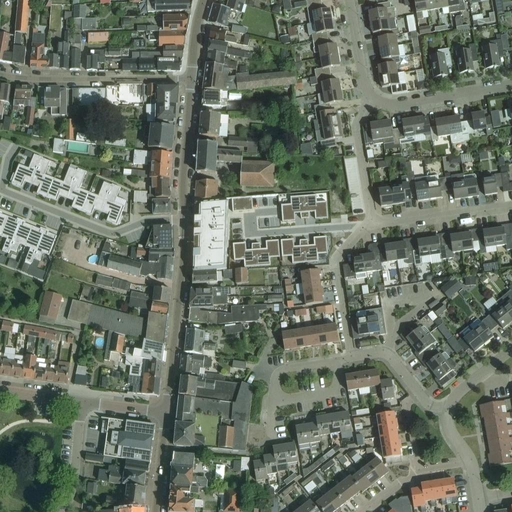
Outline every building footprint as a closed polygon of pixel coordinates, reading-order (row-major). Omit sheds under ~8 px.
[(306,7),(321,4),(320,0),(304,0),(305,2),(294,4),(294,9),(306,7)] [(422,12),(426,12),(424,0),(413,0),(414,7),(417,20),(423,19),(422,12)] [(424,0),(426,12),(437,10),(435,0),(424,0)] [(435,0),(437,10),(448,8),(446,0),(435,0)] [(449,14),(459,12),(457,0),(446,0),(448,8),(449,14)] [(29,2),(19,1),(17,1),(15,29),(15,33),(24,34),(27,28),(29,2)] [(191,12),(193,1),(182,1),(147,3),(147,8),(155,7),(156,12),(191,12)] [(241,9),(243,4),(229,1),(226,9),(213,5),(208,23),(218,26),(225,28),(230,10),(240,13),(241,9)] [(387,20),(394,19),(396,19),(394,8),(390,9),(389,3),(374,5),(375,11),(368,12),(370,23),(387,20)] [(314,24),(331,20),(329,10),(322,11),(321,4),(306,7),(307,14),(309,24),(314,24)] [(85,19),(85,6),(73,6),(73,19),(85,19)] [(483,20),(483,24),(490,23),(494,22),(493,14),(488,15),(489,19),(483,20)] [(159,32),(187,31),(190,16),(179,16),(162,17),(162,28),(158,29),(156,27),(147,27),(147,32),(151,32),(159,32)] [(81,29),(81,20),(71,19),(71,29),(81,29)] [(87,34),(96,34),(95,19),(81,20),(81,29),(87,34)] [(378,38),(395,35),(398,35),(397,29),(395,29),(394,19),(387,20),(370,23),(372,34),(379,33),(380,38),(378,38)] [(333,31),(331,20),(314,24),(309,24),(306,25),(308,35),(311,35),(312,42),(327,39),(326,33),(333,31)] [(244,34),(245,28),(232,26),(231,32),(244,34)] [(221,30),(211,29),(209,39),(219,41),(235,45),(237,39),(224,36),(225,32),(221,30)] [(303,30),(285,35),(287,40),(305,36),(303,30)] [(147,32),(146,32),(146,35),(149,35),(149,41),(158,42),(159,47),(173,46),(184,46),(187,31),(159,32),(159,34),(151,34),(151,32),(147,32)] [(466,31),(454,34),(456,43),(468,40),(466,31)] [(68,70),(70,44),(70,33),(65,32),(64,44),(58,44),(57,58),(49,58),(48,69),(68,70)] [(0,62),(12,64),(13,55),(8,54),(9,48),(7,48),(9,36),(0,33),(0,62)] [(107,33),(96,34),(87,34),(87,43),(107,43),(107,33)] [(13,55),(12,64),(24,67),(25,49),(20,48),(21,35),(14,35),(13,55)] [(30,68),(48,69),(49,58),(49,55),(48,53),(48,50),(44,50),(45,35),(33,35),(31,51),(31,58),(30,67),(30,68)] [(380,49),(397,46),(395,35),(378,38),(380,49)] [(70,36),(70,44),(69,70),(79,71),(81,36),(70,36)] [(320,59),(337,56),(335,45),(328,46),(327,39),(312,42),(313,49),(313,53),(319,52),(320,59)] [(503,54),(501,44),(500,40),(496,41),(489,42),(490,47),(481,48),(485,69),(493,68),(494,69),(495,68),(499,67),(497,55),(503,54)] [(207,51),(224,54),(243,58),(249,59),(250,54),(227,49),(227,45),(209,41),(208,49),(208,51),(207,51)] [(473,71),(471,62),(471,59),(477,58),(474,45),(468,46),(469,50),(455,52),(457,64),(459,74),(467,72),(467,73),(469,73),(469,72),(473,71)] [(384,60),(398,57),(397,46),(380,49),(381,60),(383,60),(384,60)] [(128,60),(182,60),(184,48),(172,48),(163,48),(163,53),(140,54),(140,57),(129,57),(128,60)] [(448,49),(442,50),(437,51),(438,56),(429,57),(431,68),(433,78),(441,77),(441,78),(443,77),(447,76),(445,64),(451,63),(448,49)] [(224,59),(224,54),(207,51),(207,52),(208,52),(207,57),(206,64),(222,66),(222,68),(235,70),(236,63),(230,62),(230,60),(224,59)] [(87,52),(87,61),(86,71),(96,71),(97,64),(103,64),(104,52),(87,52)] [(315,78),(330,75),(329,68),(339,66),(337,56),(320,59),(322,69),(314,71),(315,78)] [(380,77),(403,73),(396,74),(395,64),(399,63),(398,57),(384,60),(384,65),(378,66),(380,77)] [(182,60),(128,60),(122,60),(122,61),(122,71),(153,71),(153,64),(158,64),(157,71),(180,72),(182,60)] [(222,71),(222,68),(222,66),(206,64),(202,90),(212,91),(220,91),(230,91),(231,86),(234,86),(234,91),(296,85),(294,72),(248,76),(248,73),(235,75),(235,77),(227,77),(228,72),(222,71)] [(407,93),(403,73),(380,77),(381,88),(390,87),(391,95),(396,95),(407,93)] [(317,95),(340,92),(338,80),(331,82),(330,75),(315,78),(309,79),(310,86),(321,84),(323,94),(317,95)] [(416,82),(417,91),(425,90),(424,81),(416,82)] [(0,118),(1,119),(3,102),(8,102),(10,86),(0,84),(0,118)] [(106,89),(103,89),(103,103),(106,103),(106,106),(119,106),(119,102),(139,102),(142,102),(142,95),(142,85),(119,85),(119,87),(106,87),(106,89)] [(150,105),(176,105),(178,85),(148,85),(148,98),(150,98),(150,105)] [(32,87),(16,87),(12,111),(18,112),(19,106),(29,106),(32,87)] [(59,87),(44,87),(44,88),(44,108),(51,108),(51,116),(66,116),(66,99),(66,89),(59,89),(59,87)] [(220,93),(202,92),(201,107),(220,108),(220,106),(226,106),(227,100),(219,99),(220,93)] [(315,114),(330,111),(329,105),(342,102),(340,92),(317,95),(319,106),(314,107),(315,114)] [(175,123),(176,105),(150,105),(155,106),(154,114),(147,114),(147,121),(175,123)] [(27,109),(25,125),(32,126),(34,110),(27,109)] [(315,132),(340,128),(338,117),(331,118),(330,111),(315,114),(316,121),(313,122),(315,132)] [(472,121),(466,122),(468,135),(474,134),(474,132),(485,130),(486,136),(492,135),(491,128),(489,118),(484,119),(483,113),(471,115),(472,121)] [(219,115),(201,114),(199,136),(218,138),(218,137),(227,137),(228,116),(219,116),(219,115)] [(468,135),(466,122),(460,123),(459,117),(446,119),(449,136),(450,136),(451,144),(469,141),(468,135)] [(8,132),(11,119),(4,118),(2,131),(8,132)] [(430,136),(429,128),(429,124),(423,125),(422,118),(411,120),(414,136),(425,135),(425,137),(430,136)] [(438,138),(449,136),(446,119),(434,121),(435,127),(429,128),(430,136),(431,141),(438,140),(438,138)] [(405,138),(414,136),(411,120),(401,121),(402,129),(397,129),(399,145),(400,145),(399,144),(402,143),(401,140),(405,139),(405,138)] [(172,151),(175,123),(147,121),(147,122),(155,123),(155,126),(150,126),(150,127),(145,126),(144,138),(149,138),(148,148),(172,151)] [(399,145),(397,129),(391,130),(390,121),(380,123),(383,143),(383,145),(394,143),(394,146),(399,145)] [(374,145),(383,143),(380,123),(369,124),(370,132),(365,133),(367,144),(373,143),(374,145)] [(340,128),(315,132),(317,142),(320,142),(321,149),(326,148),(336,146),(335,140),(341,138),(340,128)] [(511,132),(496,135),(498,146),(511,143),(511,132)] [(96,143),(96,144),(105,145),(105,138),(106,137),(97,136),(96,143)] [(227,146),(246,147),(247,147),(247,153),(256,154),(256,152),(257,140),(246,139),(246,140),(228,138),(227,146)] [(54,139),(52,152),(62,153),(64,140),(54,139)] [(73,147),(90,147),(91,140),(74,139),(73,147)] [(240,165),(240,164),(241,152),(218,151),(218,147),(216,147),(216,145),(198,143),(196,173),(206,174),(214,174),(215,162),(240,165)] [(151,163),(150,165),(170,167),(171,155),(138,152),(138,151),(134,151),(133,164),(147,165),(147,163),(151,163)] [(13,174),(10,181),(12,182),(11,184),(21,188),(24,182),(24,180),(32,183),(42,159),(42,158),(34,155),(28,169),(18,165),(15,174),(13,174)] [(42,159),(32,183),(39,186),(39,188),(36,194),(46,198),(54,179),(44,175),(50,162),(42,159)] [(378,169),(391,167),(390,161),(377,163),(378,169)] [(240,164),(240,165),(239,186),(272,188),(273,165),(240,164)] [(130,177),(152,179),(169,180),(170,169),(150,167),(150,173),(131,171),(130,177)] [(54,179),(46,198),(56,202),(59,196),(59,194),(67,197),(77,171),(69,168),(63,183),(54,179)] [(77,171),(67,197),(74,200),(73,202),(71,208),(81,211),(89,193),(79,189),(86,173),(77,169),(77,171)] [(429,200),(426,183),(426,177),(414,179),(413,172),(406,173),(407,176),(408,184),(410,197),(416,196),(417,202),(429,200)] [(502,187),(503,193),(511,191),(511,183),(509,184),(507,173),(500,174),(502,187)] [(496,188),(502,187),(500,174),(493,175),(494,177),(482,179),(484,190),(483,190),(484,196),(497,194),(496,188)] [(446,191),(444,178),(438,179),(437,175),(426,177),(426,183),(429,200),(441,198),(440,192),(446,191)] [(484,190),(482,179),(481,177),(475,178),(475,176),(474,175),(463,176),(463,182),(466,199),(478,197),(477,191),(483,190),(484,190)] [(410,197),(408,184),(407,176),(400,177),(402,187),(390,189),(392,205),(405,204),(404,198),(410,197)] [(466,199),(463,182),(452,184),(451,177),(444,178),(446,191),(452,190),(454,200),(466,199)] [(169,181),(169,180),(152,179),(152,187),(149,187),(149,196),(147,196),(146,200),(152,200),(159,201),(159,199),(170,199),(169,181)] [(194,201),(215,200),(216,181),(206,181),(196,182),(194,201)] [(89,193),(81,211),(91,215),(93,210),(94,208),(102,211),(112,186),(111,186),(103,183),(98,196),(89,193)] [(112,186),(102,211),(109,214),(108,216),(106,221),(116,226),(117,224),(119,225),(122,217),(120,216),(124,207),(114,203),(120,188),(111,185),(111,186),(112,186)] [(380,207),(392,205),(390,189),(378,190),(380,207)] [(146,203),(146,200),(147,196),(147,192),(134,192),(133,203),(146,203)] [(316,196),(303,197),(305,219),(309,219),(308,213),(314,212),(315,220),(328,219),(326,202),(316,203),(316,196)] [(281,205),(282,222),(295,221),(294,214),(300,213),(301,219),(305,219),(303,197),(290,198),(291,205),(281,206),(281,205)] [(242,212),(253,211),(252,198),(241,198),(242,212)] [(170,201),(159,201),(152,200),(153,215),(170,214),(170,201)] [(195,204),(193,273),(226,270),(228,201),(195,204)] [(0,236),(1,237),(9,218),(2,215),(0,214),(0,236)] [(9,218),(1,237),(6,239),(2,251),(8,254),(10,250),(9,250),(20,224),(17,222),(18,221),(16,220),(12,219),(9,218)] [(20,224),(9,250),(10,250),(16,253),(19,244),(24,246),(32,227),(25,224),(23,223),(23,225),(20,224)] [(511,249),(511,246),(511,237),(509,225),(500,226),(499,229),(492,230),(495,247),(506,245),(506,251),(511,249)] [(172,250),(174,250),(173,226),(153,227),(149,248),(137,249),(145,249),(149,250),(158,250),(172,250)] [(32,227),(24,246),(30,249),(25,262),(31,264),(32,259),(33,259),(43,233),(40,232),(41,230),(39,230),(32,227)] [(495,247),(492,230),(486,231),(486,230),(484,229),(484,228),(476,230),(478,242),(480,254),(485,254),(485,248),(495,247)] [(472,243),(478,242),(476,230),(467,231),(466,233),(466,234),(460,235),(462,252),(473,250),(472,243)] [(43,233),(33,259),(39,262),(42,253),(48,256),(56,236),(48,233),(47,233),(46,234),(43,233)] [(462,252),(460,235),(454,236),(454,235),(451,233),(443,234),(447,259),(453,258),(452,253),(462,252)] [(441,260),(447,259),(443,234),(435,236),(433,238),(433,239),(427,240),(430,256),(440,255),(441,260)] [(307,240),(303,241),(305,263),(318,262),(318,261),(317,255),(327,254),(326,237),(313,238),(314,246),(308,246),(307,240)] [(430,256),(427,240),(421,241),(421,240),(419,238),(410,239),(414,264),(414,266),(421,265),(421,258),(430,256)] [(407,265),(414,264),(410,239),(402,240),(402,241),(400,244),(394,245),(397,261),(402,260),(403,263),(407,265)] [(293,240),(280,241),(282,258),(282,257),(292,257),(292,263),(292,264),(305,263),(303,241),(299,241),(299,247),(294,247),(293,240)] [(259,244),(255,244),(257,267),(270,266),(270,265),(269,258),(279,258),(278,241),(265,242),(266,249),(260,250),(259,244)] [(245,243),(233,244),(234,261),(244,260),(244,267),(244,268),(257,267),(255,244),(252,245),(252,250),(246,251),(245,243)] [(397,261),(394,245),(388,245),(386,243),(378,244),(381,264),(397,261)] [(104,252),(108,253),(110,245),(105,244),(102,251),(104,252)] [(382,271),(381,264),(378,244),(369,245),(367,248),(368,255),(363,256),(365,273),(382,271)] [(174,250),(172,250),(158,250),(149,250),(145,249),(137,249),(137,256),(149,257),(148,264),(148,262),(157,263),(158,258),(174,259),(174,250)] [(110,254),(108,253),(104,252),(102,251),(101,253),(98,267),(106,269),(106,270),(138,278),(139,276),(146,278),(148,276),(157,276),(157,281),(162,281),(172,282),(174,259),(158,258),(157,263),(148,262),(148,264),(132,260),(132,262),(110,256),(110,254)] [(365,273),(363,256),(357,257),(356,256),(354,255),(354,254),(352,255),(353,264),(342,266),(344,279),(354,277),(356,277),(356,280),(366,278),(365,273)] [(27,273),(27,274),(42,280),(44,273),(36,269),(39,262),(33,259),(32,259),(31,264),(30,266),(27,273)] [(24,263),(21,271),(27,273),(30,266),(24,263)] [(235,284),(247,283),(247,269),(229,270),(230,278),(235,278),(235,284)] [(302,284),(319,281),(318,275),(320,275),(319,270),(301,273),(302,284)] [(217,271),(204,272),(193,273),(192,284),(203,283),(209,283),(217,282),(217,271)] [(97,275),(95,284),(111,289),(112,288),(129,292),(130,284),(114,279),(97,275)] [(453,279),(441,289),(449,300),(462,289),(453,279)] [(304,295),(322,292),(322,287),(320,288),(319,281),(302,284),(304,295)] [(81,295),(87,298),(86,301),(93,303),(97,291),(84,286),(81,295)] [(190,298),(227,297),(226,295),(230,295),(229,287),(201,289),(191,289),(190,298)] [(130,298),(153,303),(169,305),(171,290),(154,288),(153,297),(151,296),(150,299),(144,298),(145,295),(132,293),(130,298)] [(365,291),(359,293),(361,301),(367,300),(365,291)] [(39,316),(55,320),(62,297),(45,292),(39,316)] [(322,292),(304,295),(305,306),(322,303),(321,297),(323,296),(322,292)] [(511,296),(509,299),(510,301),(501,309),(511,322),(511,321),(511,296)] [(190,309),(201,308),(213,308),(213,305),(227,305),(227,297),(190,298),(189,309),(190,309)] [(153,303),(130,298),(128,298),(127,307),(137,310),(138,308),(147,310),(150,313),(147,320),(72,300),(67,320),(86,325),(109,331),(114,332),(125,336),(144,341),(164,346),(164,344),(165,340),(169,306),(153,304),(153,303)] [(511,322),(501,309),(496,303),(487,310),(490,314),(485,318),(494,329),(498,325),(502,330),(511,322)] [(432,311),(437,317),(446,310),(441,304),(432,311)] [(247,322),(247,321),(258,320),(259,320),(258,311),(266,311),(266,305),(258,306),(230,307),(231,313),(232,323),(234,323),(247,322)] [(321,308),(322,313),(325,313),(325,315),(333,313),(332,306),(321,308)] [(232,323),(231,313),(201,310),(201,308),(190,309),(188,322),(198,323),(206,324),(206,325),(214,326),(228,325),(228,324),(232,323)] [(377,336),(386,335),(382,308),(365,311),(366,318),(369,334),(375,333),(375,334),(377,336)] [(366,318),(365,311),(357,313),(356,315),(356,319),(350,320),(353,340),(361,338),(363,336),(363,335),(369,334),(366,318)] [(477,320),(469,327),(472,332),(483,345),(493,337),(489,332),(494,329),(485,318),(480,322),(479,320),(477,320)] [(442,324),(438,319),(434,323),(436,326),(432,329),(433,331),(442,324)] [(415,323),(399,336),(405,343),(408,343),(412,347),(425,336),(429,333),(425,328),(422,328),(420,329),(415,323)] [(214,326),(206,325),(207,328),(217,328),(224,327),(225,335),(243,332),(242,325),(228,327),(228,325),(214,326)] [(324,327),(327,344),(333,343),(334,345),(338,344),(335,325),(324,327)] [(40,338),(41,329),(29,327),(28,336),(33,337),(34,334),(40,335),(39,337),(40,338)] [(321,345),(327,344),(324,327),(314,328),(317,347),(321,347),(321,345)] [(312,348),(317,347),(314,328),(303,330),(306,347),(312,346),(312,348)] [(50,340),(52,331),(41,329),(40,338),(44,338),(44,339),(46,339),(46,345),(49,346),(50,340)] [(204,332),(187,330),(184,353),(202,354),(203,350),(215,351),(216,344),(203,342),(204,332)] [(299,348),(306,347),(303,330),(292,332),(295,351),(300,350),(299,348)] [(61,342),(62,333),(52,331),(50,340),(61,342)] [(109,361),(111,352),(114,332),(109,331),(104,360),(109,361)] [(448,331),(443,336),(447,340),(452,336),(448,331)] [(122,354),(125,336),(114,332),(111,352),(122,354)] [(291,351),(295,351),(292,332),(281,334),(284,351),(291,350),(291,351)] [(474,353),(483,345),(472,332),(463,339),(462,338),(457,342),(459,344),(465,352),(470,348),(474,353)] [(62,333),(61,342),(72,344),(74,335),(62,333)] [(442,340),(434,347),(425,336),(412,347),(416,352),(415,352),(415,355),(420,362),(435,349),(444,343),(442,340)] [(164,351),(164,346),(144,341),(143,346),(142,352),(126,349),(125,355),(138,358),(162,363),(164,351)] [(266,353),(271,354),(275,345),(270,343),(266,353)] [(444,354),(441,356),(435,349),(420,362),(425,368),(428,369),(429,368),(432,373),(450,359),(445,354),(444,354)] [(23,378),(27,379),(34,380),(36,359),(37,358),(30,357),(30,352),(26,352),(25,357),(23,378)] [(1,375),(4,376),(12,377),(15,356),(14,356),(4,355),(1,375)] [(161,380),(162,363),(138,358),(125,355),(125,357),(126,357),(125,365),(130,366),(129,374),(144,378),(161,380)] [(193,355),(193,357),(182,356),(181,356),(180,372),(180,373),(199,375),(200,368),(203,368),(208,368),(210,367),(211,366),(211,362),(211,360),(209,358),(204,358),(204,356),(193,355)] [(23,378),(25,357),(15,356),(12,377),(23,378)] [(45,381),(48,361),(36,359),(34,380),(45,381)] [(450,359),(432,373),(436,378),(435,381),(440,388),(456,376),(452,370),(454,368),(455,366),(450,359)] [(56,383),(58,368),(50,367),(51,361),(48,361),(45,381),(56,383)] [(233,361),(232,368),(245,370),(246,363),(233,361)] [(58,368),(56,383),(67,384),(70,364),(58,362),(58,368)] [(86,367),(78,366),(76,375),(74,385),(86,387),(87,376),(85,376),(86,367)] [(380,386),(379,382),(377,371),(367,372),(370,388),(371,395),(377,394),(375,387),(380,386)] [(359,389),(370,388),(367,372),(356,374),(359,389)] [(159,397),(161,380),(144,378),(129,374),(128,384),(131,385),(130,386),(133,387),(132,393),(159,397)] [(357,390),(359,389),(356,374),(345,376),(347,391),(357,390)] [(214,381),(206,380),(181,377),(179,395),(194,397),(195,387),(213,389),(214,381)] [(391,380),(379,382),(380,386),(383,400),(394,398),(393,392),(394,390),(393,386),(392,385),(391,380)] [(232,426),(229,451),(245,452),(253,388),(241,383),(235,404),(231,404),(229,420),(233,420),(232,426)] [(191,412),(193,398),(189,398),(179,397),(179,398),(176,425),(176,428),(175,428),(175,429),(176,429),(174,444),(174,446),(202,448),(203,436),(193,435),(195,412),(191,412)] [(479,406),(481,418),(484,418),(502,415),(506,414),(504,401),(479,406)] [(338,414),(341,433),(351,432),(348,413),(338,414)] [(379,425),(396,422),(396,419),(394,420),(393,413),(391,413),(385,414),(379,415),(378,415),(379,425)] [(330,435),(341,433),(338,414),(327,416),(330,435)] [(486,430),(506,427),(505,419),(509,418),(508,414),(506,414),(502,415),(484,418),(486,430)] [(320,437),(330,435),(327,416),(316,418),(320,442),(321,442),(320,437)] [(310,444),(320,442),(316,418),(315,418),(316,424),(307,425),(310,444)] [(102,421),(101,434),(107,434),(103,457),(104,457),(126,460),(150,464),(150,461),(148,461),(149,452),(150,452),(150,450),(150,448),(150,447),(151,447),(150,447),(151,442),(151,441),(151,439),(152,439),(152,437),(153,430),(153,429),(153,427),(145,426),(145,425),(109,420),(108,422),(102,421)] [(381,438),(397,435),(396,428),(397,428),(396,422),(379,425),(381,438)] [(298,446),(310,444),(307,425),(295,427),(298,446)] [(488,442),(509,439),(507,431),(511,431),(510,426),(506,427),(486,430),(488,442)] [(383,451),(400,448),(399,441),(398,441),(397,435),(381,438),(383,451)] [(487,455),(508,451),(511,451),(510,444),(511,443),(511,438),(509,439),(488,442),(490,454),(487,455)] [(284,446),(287,464),(297,463),(294,444),(284,446)] [(333,449),(336,454),(341,449),(338,445),(333,449)] [(287,464),(284,446),(273,447),(277,474),(278,474),(278,472),(288,471),(287,464)] [(267,475),(277,474),(273,447),(272,448),(273,455),(264,457),(267,479),(268,479),(267,475)] [(400,448),(383,451),(386,464),(391,463),(391,465),(401,463),(400,456),(399,449),(401,449),(400,448)] [(331,458),(336,454),(333,449),(328,454),(323,457),(326,461),(331,458)] [(352,459),(357,455),(354,451),(349,455),(352,459)] [(508,451),(487,455),(490,467),(511,463),(511,458),(509,459),(508,451)] [(103,463),(104,457),(86,454),(85,460),(103,463)] [(172,467),(171,486),(207,489),(208,482),(205,478),(193,477),(193,468),(194,456),(173,454),(172,465),(173,465),(173,467),(172,467)] [(256,481),(267,479),(264,457),(263,457),(263,461),(253,463),(256,481)] [(316,469),(326,461),(323,457),(318,461),(313,465),(316,469)] [(241,458),(241,462),(234,461),(233,472),(240,472),(240,471),(248,471),(249,459),(241,458)] [(369,465),(380,479),(388,473),(377,459),(369,465)] [(149,473),(150,464),(126,460),(125,465),(116,463),(116,467),(119,468),(118,472),(124,473),(124,471),(124,470),(149,473)] [(303,478),(316,469),(313,465),(308,469),(302,470),(303,478)] [(375,483),(380,479),(369,465),(361,472),(371,486),(375,483)] [(119,468),(116,467),(110,467),(109,472),(99,471),(98,480),(108,482),(108,483),(118,485),(133,486),(143,488),(145,474),(124,471),(124,473),(118,472),(119,468)] [(349,475),(350,477),(351,477),(352,478),(363,492),(371,486),(361,472),(356,476),(352,471),(349,475)] [(289,478),(292,482),(297,478),(294,474),(289,478)] [(363,492),(352,478),(352,479),(350,477),(342,484),(353,497),(360,491),(362,493),(363,492)] [(286,486),(292,482),(289,478),(283,482),(286,486)] [(304,489),(313,482),(310,478),(301,485),(304,489)] [(442,481),(446,505),(447,505),(446,498),(451,498),(453,509),(458,508),(453,479),(442,481)] [(442,506),(446,505),(442,481),(432,483),(435,507),(436,507),(435,500),(441,499),(442,506)] [(432,508),(435,507),(432,483),(421,485),(425,511),(426,511),(424,502),(431,501),(432,508)] [(344,504),(353,497),(342,484),(333,490),(344,504)] [(421,511),(425,511),(421,485),(420,485),(421,489),(410,490),(413,508),(420,507),(421,511)] [(146,489),(136,488),(127,487),(125,502),(117,501),(117,498),(107,497),(105,506),(115,507),(125,507),(125,506),(144,508),(146,489)] [(203,508),(203,503),(203,500),(187,499),(188,494),(199,495),(199,489),(171,487),(168,511),(194,511),(195,507),(203,508)] [(285,497),(290,493),(287,489),(282,493),(285,497)] [(339,508),(344,504),(333,490),(325,497),(336,511),(339,511),(340,511),(340,509),(339,508)] [(238,511),(238,506),(239,492),(226,491),(225,511),(238,511)] [(336,511),(325,497),(320,500),(317,496),(313,500),(316,504),(321,511),(336,511)] [(391,503),(398,511),(410,511),(409,497),(401,498),(402,500),(400,501),(398,503),(395,499),(391,503)] [(302,507),(305,511),(318,511),(310,501),(302,507)] [(398,511),(391,503),(388,505),(392,511),(391,511),(398,511)]
